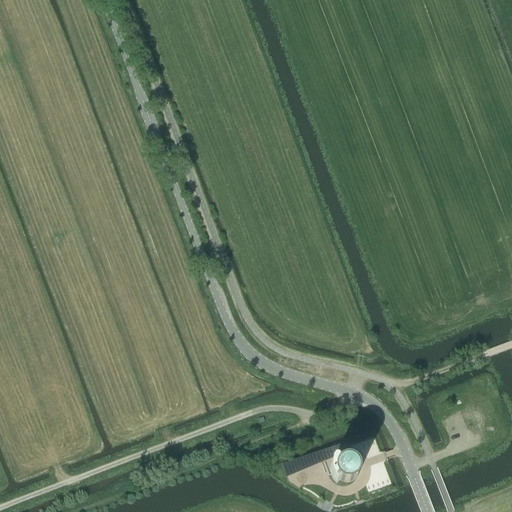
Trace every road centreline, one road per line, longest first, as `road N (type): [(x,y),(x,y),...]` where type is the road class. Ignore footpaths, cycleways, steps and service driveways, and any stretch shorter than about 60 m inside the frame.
road 1 (unclassified): [(426,511),(387,419),(370,402),(256,360),(230,330),(103,0)]
road 2 (track): [(317,415),(255,411),(0,509)]
road 3 (track): [(511,345),(393,389)]
